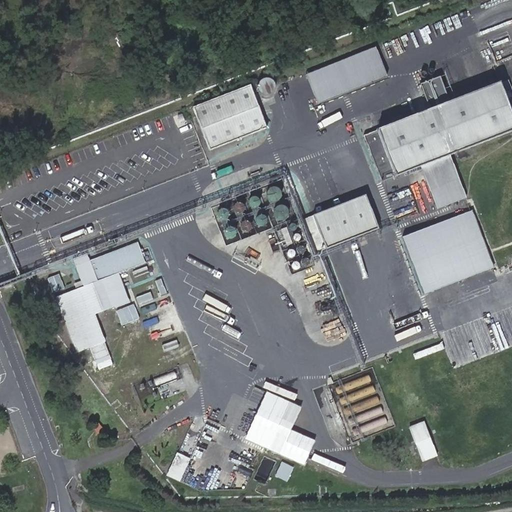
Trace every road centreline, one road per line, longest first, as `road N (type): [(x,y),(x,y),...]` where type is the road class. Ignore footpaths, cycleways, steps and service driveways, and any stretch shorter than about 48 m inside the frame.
road 1 (unknown): [(285,146),(328,147),(358,171),(376,197),(392,252),(393,315),(352,356),(319,366)]
road 2 (unknown): [(293,381),(335,457),(362,475),(426,479),(511,456)]
road 3 (unknown): [(511,6),(373,82),(285,146)]
road 4 (unknown): [(0,195),(156,142),(179,152),(197,192)]
road 5 (unknown): [(319,366),(290,348),(271,308),(218,255),(193,245),(167,248)]
road 6 (unknown): [(55,477),(122,465),(226,396)]
road 7 (unclassified): [(0,333),(63,511)]
road 8 (unknown): [(0,268),(152,211)]
road 9 (unknown): [(226,396),(167,248)]
